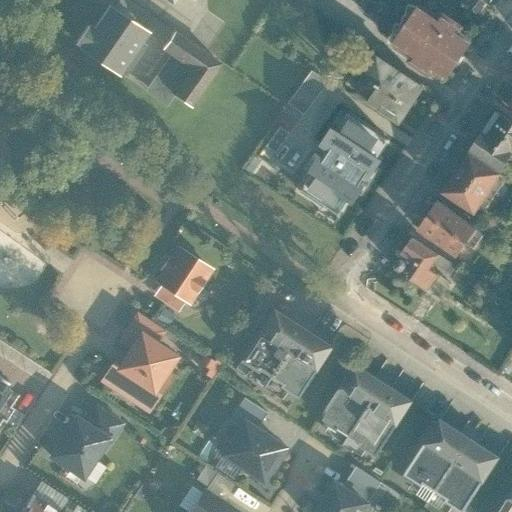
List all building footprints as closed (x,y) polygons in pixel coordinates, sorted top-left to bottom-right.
[(215,0),(205,18),(240,39),(262,0),(215,0)] [(420,0),(392,41),(410,53),(407,58),(430,74),(434,69),(445,76),(474,35),(462,27),(465,23),(442,7),(438,13),(420,0)] [(117,70),(144,28),(105,2),(77,44),(117,70)] [(218,58),(188,38),(174,28),(162,46),(170,52),(151,78),(190,106),(221,60),(218,58)] [(426,81),(377,49),(352,87),(401,119),(426,81)] [(471,148),(503,169),(511,155),(511,119),(497,109),(471,148)] [(443,189),(476,211),(503,169),(471,148),(443,189)] [(338,168),(329,163),(305,199),(342,223),(366,188),(364,186),(370,177),(344,159),(338,168)] [(478,227),(439,200),(419,228),(458,255),(478,227)] [(405,253),(418,262),(410,275),(434,291),(443,276),(435,270),(443,259),(414,240),(405,253)] [(190,303),(212,267),(178,245),(155,281),(161,284),(153,294),(177,310),(184,300),(190,303)] [(239,362),(268,380),(301,326),(272,308),(239,362)] [(268,380),(297,398),(330,344),(301,326),(268,380)] [(176,355),(139,331),(115,366),(152,391),(176,355)] [(319,420),(349,439),(385,383),(355,364),(319,420)] [(0,424),(21,394),(0,381),(0,424)] [(349,439),(378,458),(414,401),(385,383),(349,439)] [(248,421),(259,428),(268,415),(247,401),(238,415),(248,421)] [(92,404),(81,421),(104,436),(108,438),(119,421),(92,404)] [(81,421),(67,411),(44,447),(81,471),(104,436),(81,421)] [(259,428),(248,421),(225,458),(270,486),(294,450),(259,428)] [(413,473),(442,493),(476,441),(447,422),(413,473)] [(476,441),(442,493),(469,511),(503,459),(476,441)] [(349,488),(371,502),(383,483),(361,469),(349,488)] [(363,511),(371,502),(349,488),(337,480),(315,511),(363,511)] [(21,511),(57,511),(58,511),(33,495),(21,511)] [(237,511),(211,496),(200,511),(237,511)]
